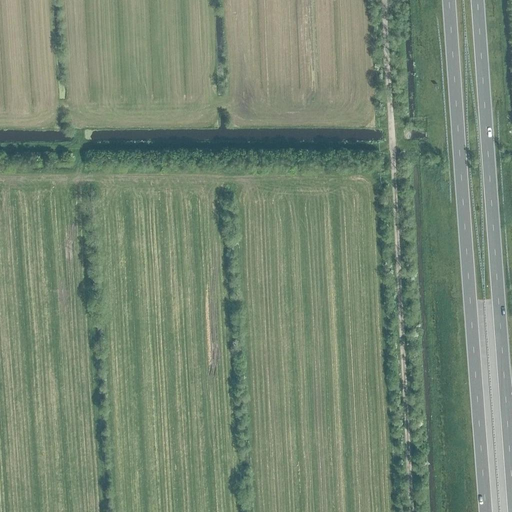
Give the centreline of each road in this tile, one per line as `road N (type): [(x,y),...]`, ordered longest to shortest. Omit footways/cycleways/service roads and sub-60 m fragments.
road 1 (trunk): [(448,0),(485,511)]
road 2 (trunk): [(511,484),(477,0)]
road 3 (track): [(410,511),(390,148)]
road 4 (track): [(390,148),(383,0)]
